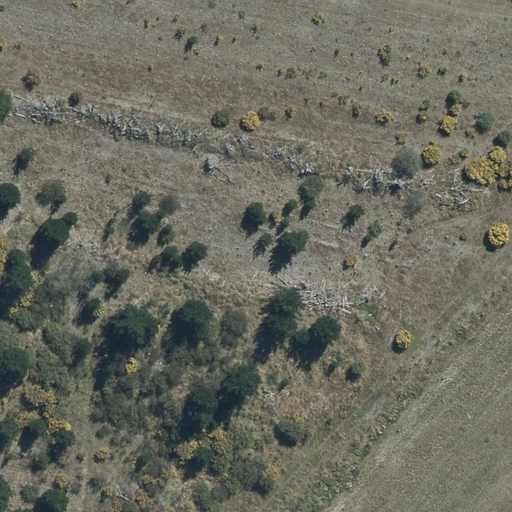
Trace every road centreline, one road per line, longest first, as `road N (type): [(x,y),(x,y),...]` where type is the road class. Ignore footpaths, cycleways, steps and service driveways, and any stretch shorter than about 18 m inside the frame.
road 1 (track): [(259,511),(511,231)]
road 2 (track): [(262,0),(511,50)]
